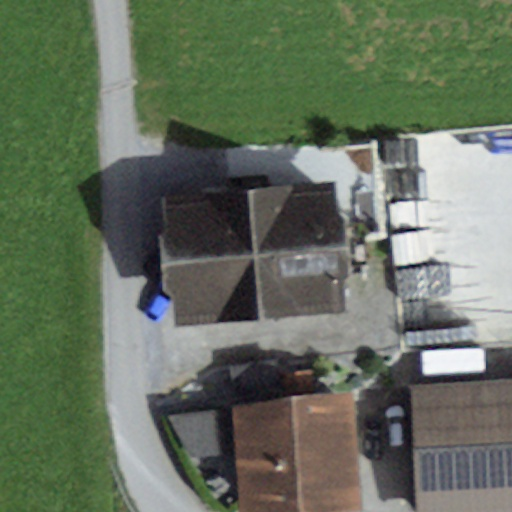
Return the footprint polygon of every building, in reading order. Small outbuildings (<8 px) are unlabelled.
[(336,183),(164,198),(167,231),(160,239),(164,290),(173,296),(176,329),(348,314),(345,281),(351,273),(347,222),(339,215),(336,183)] [(277,360),(230,366),(234,398),(282,391),(277,360)] [(511,511),(511,378),(412,384),(419,511),(511,511)] [(294,396),(233,407),(239,511),(361,511),(362,511),(355,393),(294,396)] [(226,410),(169,417),(191,460),(230,456),(226,410)]
